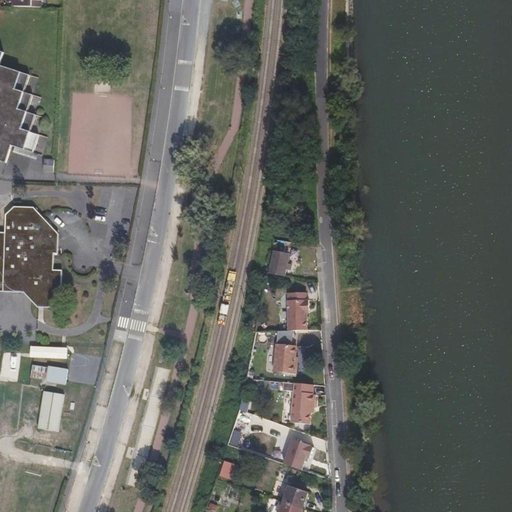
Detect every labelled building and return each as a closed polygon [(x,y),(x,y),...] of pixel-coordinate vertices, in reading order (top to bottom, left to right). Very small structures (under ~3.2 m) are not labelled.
[(33,90),(24,87),(29,70),(0,61),(0,55),(2,48),(0,47),(0,156),(1,154),(9,156),(14,140),(35,146),(40,129),(31,126),(36,109),(28,107),(33,90)] [(54,273),(54,256),(59,256),(59,236),(34,210),(15,210),(7,217),(6,234),(0,233),(0,294),(7,294),(30,295),(39,303),(39,309),(57,310),(58,292),(62,292),(63,273),(54,273)] [(292,271),(293,266),(289,265),(290,257),(274,254),(271,274),(287,277),(288,270),(292,271)] [(308,328),(308,311),(307,307),(310,307),(309,298),(306,298),(306,291),(289,292),(289,300),(288,300),(290,330),(308,328)] [(299,372),(299,363),(297,363),(297,356),(298,356),(298,344),(278,343),(277,371),(299,372)] [(30,358),(67,359),(67,348),(31,347),(30,358)] [(65,386),(68,370),(49,366),(48,368),(33,365),(30,377),(46,380),(46,382),(65,386)] [(317,401),(317,394),(315,394),(316,382),(296,381),(294,421),(314,422),(315,403),(317,401)] [(56,433),(63,395),(42,391),(34,428),(56,433)] [(248,413),(251,399),(244,397),(242,410),(248,413)] [(288,464),(307,471),(311,459),(315,459),(319,449),(315,447),(316,444),(297,438),(288,464)] [(304,507),(309,492),(292,486),(286,501),(304,507)] [(302,511),(304,507),(286,501),(281,511),(302,511)]
